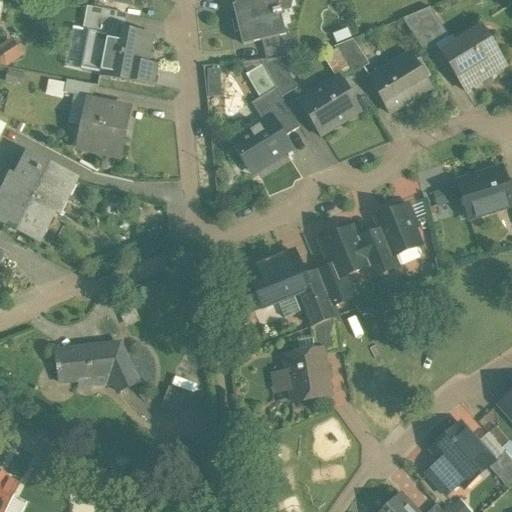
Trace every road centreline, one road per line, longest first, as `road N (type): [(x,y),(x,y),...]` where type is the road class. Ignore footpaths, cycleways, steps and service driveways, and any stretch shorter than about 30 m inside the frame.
road 1 (residential): [(511,121),(495,128),(463,120),(408,142),(388,169),(360,181),(328,179),(207,233)]
road 2 (residential): [(337,511),(362,474),(427,412),(511,356)]
road 3 (residential): [(207,233),(179,0)]
road 4 (residential): [(207,233),(0,314)]
road 5 (residential): [(182,511),(0,421)]
